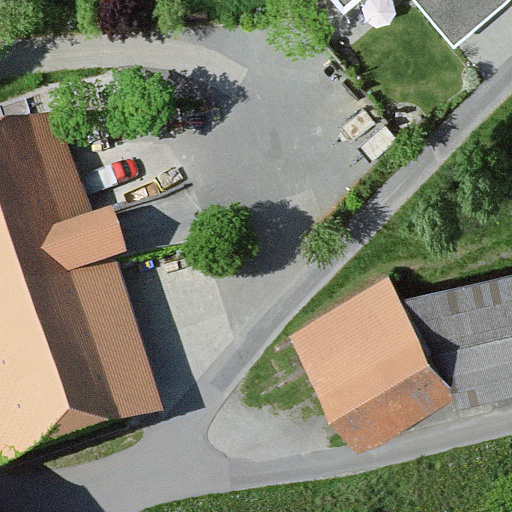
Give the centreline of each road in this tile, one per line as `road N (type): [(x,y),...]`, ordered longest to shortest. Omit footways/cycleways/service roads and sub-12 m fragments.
road 1 (residential): [(140,466),(511,72)]
road 2 (residential): [(140,466),(268,483),(511,430)]
